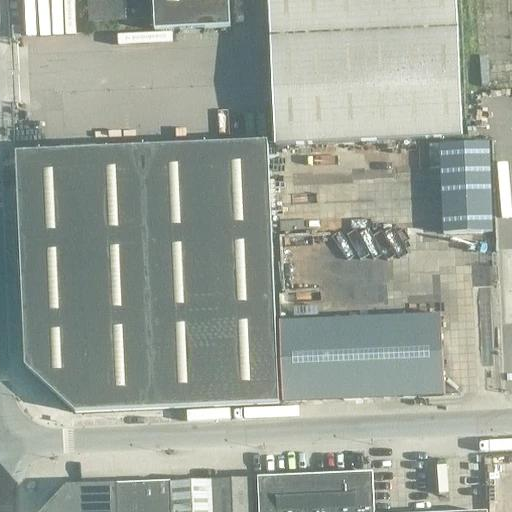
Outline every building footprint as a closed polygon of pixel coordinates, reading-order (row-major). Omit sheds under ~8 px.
[(231,27),(229,0),(88,0),(90,24),(156,21),(157,32),(231,27)] [(463,139),(456,0),(269,0),(276,149),(463,139)] [(279,404),(268,143),(16,154),(25,368),(75,414),(279,404)] [(489,144),(441,146),(444,235),(492,233),(489,144)] [(285,293),(285,306),(316,304),(315,291),(285,293)] [(282,325),(285,404),(313,403),(375,400),(403,399),(418,398),(418,399),(445,398),(445,395),(443,350),(442,350),(441,318),(282,325)] [(374,511),(373,474),(258,479),(258,481),(259,511),(374,511)] [(255,511),(254,479),(172,482),(172,511),(255,511)] [(117,486),(118,511),(171,511),(171,483),(117,486)] [(67,487),(43,511),(117,511),(116,486),(67,487)]
